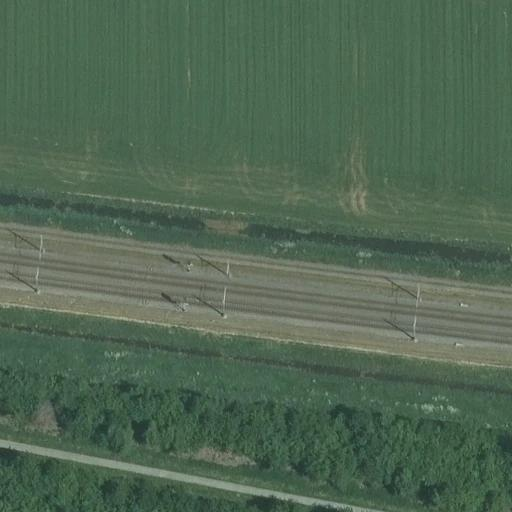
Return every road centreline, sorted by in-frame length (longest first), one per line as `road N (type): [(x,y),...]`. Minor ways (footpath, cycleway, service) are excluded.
road 1 (track): [(511,368),(0,304)]
road 2 (track): [(511,297),(0,233)]
